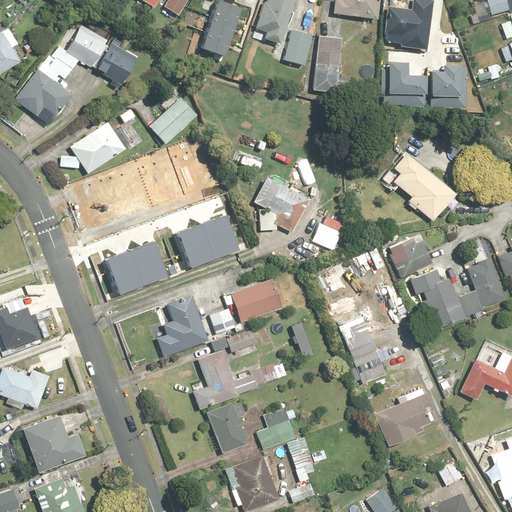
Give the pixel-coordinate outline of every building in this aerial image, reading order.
[(166,0),(163,7),(179,16),(188,0),(166,0)] [(295,0),(267,0),(257,36),(283,43),(295,0)] [(334,0),(333,14),(380,17),(381,0),(334,0)] [(388,0),(385,45),(429,48),(432,0),(388,0)] [(483,0),(480,0),(471,3),(474,14),(467,16),(469,25),(489,19),(487,15),(483,0)] [(240,12),(214,4),(200,49),(226,57),(240,12)] [(0,73),(24,59),(15,46),(21,42),(9,25),(0,30),(0,73)] [(81,25),(68,51),(125,80),(138,53),(81,25)] [(291,25),(282,60),(306,66),(315,31),(291,25)] [(318,33),(312,89),(339,92),(345,36),(318,33)] [(57,44),(16,98),(39,116),(46,107),(56,114),(75,90),(63,81),(79,61),(57,44)] [(384,69),(382,104),(424,106),(426,77),(408,76),(408,64),(390,63),(390,69),(384,69)] [(499,77),(496,64),(485,67),(489,80),(499,77)] [(434,71),(432,104),(464,106),(466,68),(445,66),(445,72),(434,71)] [(181,94),(149,125),(167,144),(199,114),(181,94)] [(82,166),(82,165),(88,173),(128,148),(110,119),(70,145),(75,153),(60,153),(60,165),(82,166)] [(254,146),(234,135),(227,148),(248,158),(254,146)] [(174,168),(186,163),(179,146),(156,154),(166,182),(177,178),(174,168)] [(459,191),(407,150),(395,166),(401,171),(393,181),(412,196),(408,201),(434,222),(459,191)] [(269,207),(258,208),(259,231),(284,230),(284,227),(295,232),(313,196),(266,174),(254,200),(269,207)] [(151,212),(139,180),(123,186),(126,194),(98,205),(108,230),(151,212)] [(176,230),(188,263),(236,246),(224,213),(176,230)] [(423,234),(385,249),(396,277),(434,263),(423,234)] [(105,256),(117,289),(165,272),(153,239),(105,256)] [(511,295),(511,243),(510,244),(511,248),(496,254),(511,295)] [(306,259),(282,249),(278,259),(301,269),(306,259)] [(431,308),(438,327),(508,301),(491,255),(467,264),(476,287),(457,295),(450,276),(442,279),(437,266),(408,277),(421,312),(431,308)] [(275,275),(231,289),(241,320),(285,306),(275,275)] [(211,337),(193,292),(168,302),(174,317),(163,322),(167,331),(156,335),(164,355),(211,337)] [(231,305),(208,312),(215,334),(238,326),(231,305)] [(5,308),(0,309),(0,339),(4,351),(16,347),(18,354),(43,344),(34,320),(29,322),(25,311),(8,317),(5,308)] [(365,314),(339,324),(362,381),(388,370),(365,314)] [(253,328),(226,336),(231,351),(242,348),(244,355),(260,350),(253,328)] [(191,386),(198,407),(258,386),(253,371),(235,378),(224,346),(197,356),(205,381),(191,386)] [(475,354),(458,390),(479,401),(488,383),(511,394),(511,351),(502,347),(494,363),(475,354)] [(3,364),(0,371),(0,393),(38,407),(51,373),(33,366),(30,373),(3,364)] [(439,425),(423,384),(397,394),(400,400),(373,411),(387,445),(439,425)] [(234,399),(206,408),(222,451),(249,442),(234,399)] [(253,429),(260,448),(298,435),(287,404),(262,413),(266,424),(253,429)] [(61,413),(23,426),(40,473),(89,456),(79,428),(67,432),(61,413)] [(504,449),(488,455),(503,497),(511,494),(511,435),(500,439),(504,449)] [(307,436),(288,443),(301,480),(320,473),(307,436)] [(265,453),(227,466),(244,511),(282,498),(265,453)] [(443,486),(460,476),(449,458),(433,468),(443,486)] [(86,511),(74,476),(36,490),(43,511),(86,511)] [(0,488),(0,511),(3,511),(22,506),(14,484),(0,488)] [(386,484),(367,498),(377,511),(393,511),(402,506),(386,484)] [(477,511),(467,488),(428,505),(430,511),(477,511)]
